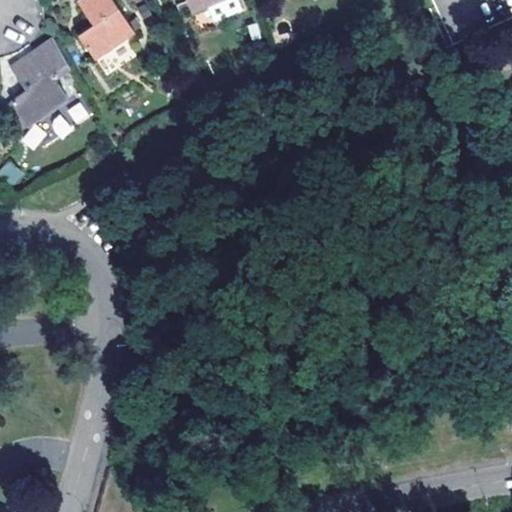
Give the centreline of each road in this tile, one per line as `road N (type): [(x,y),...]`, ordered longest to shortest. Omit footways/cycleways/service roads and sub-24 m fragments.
road 1 (residential): [(70,511),(106,357),(107,290),(79,249),(39,234),(0,232)]
road 2 (residential): [(511,479),(354,511)]
